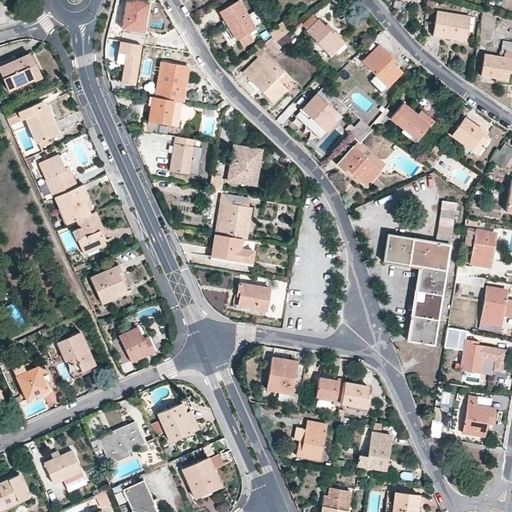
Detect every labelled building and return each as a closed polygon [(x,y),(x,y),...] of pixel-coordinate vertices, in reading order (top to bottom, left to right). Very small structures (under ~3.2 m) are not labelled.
[(148,2),(134,0),(126,0),(121,28),(129,30),(129,27),(143,30),(148,2)] [(238,1),(219,12),(236,40),(255,29),(238,1)] [(464,29),(466,16),(437,11),(433,35),(465,40),(467,30),(464,29)] [(302,24),(307,30),(317,21),(312,15),(302,24)] [(329,27),(327,29),(324,26),(318,20),(317,21),(307,30),(329,55),(343,42),(329,27)] [(287,32),(289,31),(282,22),(268,31),(271,38),(274,42),(287,32)] [(292,40),(287,32),(274,42),(280,47),(281,48),(283,46),(292,40)] [(271,38),(264,43),(274,54),(280,47),(274,42),(271,38)] [(296,46),(292,40),(283,46),(288,52),(296,46)] [(503,57),(484,54),(480,74),(508,79),(509,72),(510,67),(511,67),(511,41),(502,40),(500,50),(504,51),(503,57)] [(141,45),(120,42),(118,53),(127,55),(123,84),(135,85),(141,45)] [(402,72),(390,60),(391,59),(378,46),(363,61),(387,86),(402,72)] [(277,79),(284,72),(264,52),(243,73),(250,80),(253,78),(262,87),(260,89),(273,102),(286,89),(277,79)] [(33,65),(28,54),(14,60),(0,66),(0,71),(8,90),(34,78),(29,66),(33,65)] [(0,66),(14,60),(12,56),(0,61),(0,66)] [(189,67),(161,63),(155,97),(173,100),(181,101),(183,102),(189,67)] [(35,80),(41,78),(36,64),(33,65),(29,66),(34,78),(35,80)] [(253,78),(250,80),(260,89),(262,87),(253,78)] [(326,131),(340,116),(316,94),(305,107),(313,115),(311,117),(326,131)] [(169,125),(173,100),(155,97),(150,97),(148,105),(150,105),(148,121),(146,131),(154,132),(155,122),(169,125)] [(59,133),(44,100),(18,111),(22,120),(26,118),(37,142),(59,133)] [(169,125),(177,126),(181,101),(173,100),(169,125)] [(423,114),(420,117),(402,103),(393,114),(387,108),(374,124),(382,130),(391,119),(416,138),(428,124),(427,123),(430,120),(423,114)] [(305,107),(302,109),(311,117),(313,115),(305,107)] [(22,120),(18,111),(6,116),(10,125),(22,120)] [(480,134),(483,131),(464,118),(451,135),(477,154),(488,139),(480,134)] [(360,120),(348,133),(358,141),(360,142),(372,128),(370,128),(360,120)] [(188,173),(194,139),(175,136),(170,170),(188,173)] [(358,141),(353,146),(379,170),(385,163),(360,142),(358,141)] [(431,148),(436,152),(440,146),(435,143),(431,148)] [(493,159),(503,166),(511,152),(511,149),(503,144),(493,159)] [(253,173),(257,149),(233,146),(228,180),(255,184),(257,173),(253,173)] [(379,170),(353,146),(337,164),(353,178),(355,176),(359,180),(365,185),(379,170)] [(64,167),(59,155),(39,164),(53,197),(55,196),(77,187),(67,166),(64,167)] [(222,178),(212,177),(210,188),(220,189),(222,178)] [(82,184),(77,187),(55,196),(67,224),(76,219),(89,214),(84,201),(88,199),(82,184)] [(242,220),(245,206),(248,207),(249,199),(222,194),(221,203),(224,203),(222,214),(221,224),(217,224),(215,234),(219,235),(242,238),(246,239),(249,221),(242,220)] [(89,214),(93,212),(88,199),(84,201),(89,214)] [(442,200),(435,242),(388,234),(383,259),(420,266),(408,340),(433,344),(440,300),(448,251),(456,202),(442,200)] [(248,207),(245,206),(242,220),(249,221),(251,207),(248,207)] [(89,214),(76,219),(80,228),(73,231),(80,248),(95,242),(97,247),(105,243),(101,234),(104,232),(95,211),(93,212),(89,214)] [(489,267),(495,232),(467,228),(464,244),(472,245),(470,264),(489,267)] [(240,249),(242,238),(219,235),(215,234),(211,256),(251,262),(253,251),(240,249)] [(80,248),(82,253),(97,247),(95,242),(80,248)] [(405,339),(408,340),(420,266),(383,259),(383,262),(417,267),(409,314),(405,339)] [(121,271),(118,264),(90,277),(101,303),(111,299),(109,295),(125,289),(121,280),(117,273),(121,271)] [(471,276),(472,268),(457,265),(455,274),(471,276)] [(455,274),(454,282),(470,284),(471,276),(455,274)] [(471,276),(470,284),(481,286),(483,278),(471,276)] [(265,311),(269,288),(239,283),(237,292),(240,292),(240,295),(238,306),(265,311)] [(506,290),(486,287),(481,322),(500,324),(502,315),(504,299),(506,290)] [(109,295),(111,299),(126,292),(125,289),(109,295)] [(511,305),(511,299),(504,299),(502,315),(510,317),(511,305)] [(481,322),(480,329),(499,332),(500,324),(481,322)] [(142,325),(137,327),(142,338),(147,336),(142,325)] [(142,338),(137,327),(118,336),(130,361),(147,353),(153,350),(147,337),(147,336),(142,338)] [(444,343),(454,345),(457,329),(447,327),(444,343)] [(94,364),(79,332),(57,341),(65,361),(74,356),(76,361),(73,363),(77,372),(94,364)] [(150,335),(147,337),(153,350),(147,353),(149,356),(158,351),(150,335)] [(456,348),(462,349),(459,368),(480,372),(484,346),(478,345),(472,344),(473,341),(458,338),(456,348)] [(74,356),(65,361),(73,378),(95,369),(94,364),(77,372),(73,363),(76,361),(74,356)] [(295,361),(272,357),(268,377),(272,378),(271,385),(267,385),(266,389),(289,393),(295,361)] [(44,382),(37,366),(25,371),(22,364),(12,368),(26,399),(47,389),(44,382)] [(340,400),(343,382),(318,378),(315,395),(334,399),(340,400)] [(26,399),(27,402),(51,391),(47,381),(44,382),(47,389),(26,399)] [(367,386),(343,382),(340,400),(340,402),(348,404),(366,407),(368,398),(365,397),(367,386)] [(490,399),(468,395),(462,432),(483,435),(485,422),(491,423),(493,407),(489,406),(490,399)] [(197,428),(184,398),(175,402),(177,405),(181,403),(193,431),(197,428)] [(181,403),(177,405),(157,413),(169,441),(193,431),(181,403)] [(158,421),(151,423),(154,434),(161,432),(158,421)] [(319,460),(326,424),(306,421),(305,429),(296,427),(294,439),(298,440),(302,440),(302,444),(297,443),(295,455),(319,460)] [(439,422),(431,421),(430,435),(437,437),(439,422)] [(142,442),(134,422),(111,433),(112,435),(100,440),(110,462),(128,454),(126,450),(142,442)] [(386,458),(390,435),(371,432),(367,457),(359,455),(357,465),(380,469),(382,457),(386,458)] [(155,436),(145,440),(157,467),(167,463),(155,436)] [(82,474),(71,450),(59,456),(60,459),(55,461),(53,458),(44,462),(53,483),(62,479),(64,482),(82,474)] [(212,468),(222,464),(217,453),(207,457),(212,468)] [(212,468),(207,457),(182,469),(194,497),(205,492),(201,485),(217,478),(212,468)] [(68,491),(86,483),(82,474),(64,482),(68,491)] [(17,482),(15,475),(0,482),(0,502),(15,496),(17,501),(28,496),(21,480),(17,482)] [(201,485),(205,492),(220,486),(217,478),(201,485)] [(155,511),(150,500),(142,481),(125,489),(134,509),(131,510),(132,511),(155,511)] [(345,511),(350,492),(328,488),(327,495),(325,506),(321,505),(320,511),(345,511)] [(125,489),(122,490),(131,510),(134,509),(125,489)] [(113,502),(108,492),(96,498),(100,507),(113,502)] [(415,511),(417,496),(394,493),(393,503),(386,502),(384,511),(415,511)] [(0,502),(0,508),(17,501),(15,496),(0,502)] [(159,511),(155,502),(156,501),(155,498),(150,500),(155,511),(159,511)]
